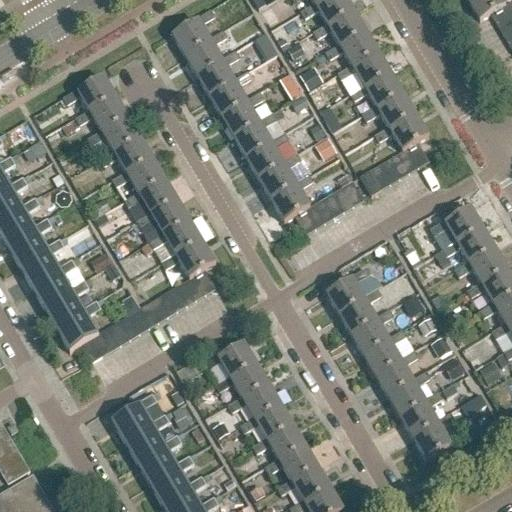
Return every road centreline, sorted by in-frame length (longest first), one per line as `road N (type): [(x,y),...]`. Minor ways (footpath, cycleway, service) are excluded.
road 1 (residential): [(276,302),(501,169)]
road 2 (residential): [(276,302),(142,78)]
road 3 (residential): [(62,428),(276,302)]
road 4 (residential): [(398,511),(276,302)]
road 5 (unclassified): [(491,148),(402,0)]
